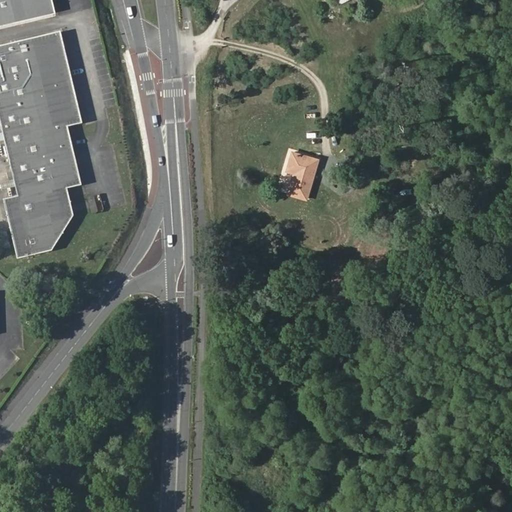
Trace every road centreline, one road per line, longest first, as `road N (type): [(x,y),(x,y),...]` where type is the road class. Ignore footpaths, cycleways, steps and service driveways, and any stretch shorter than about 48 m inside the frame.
road 1 (secondary): [(179,413),(188,257),(173,69)]
road 2 (secondary): [(172,276),(179,254),(173,69)]
road 3 (secondary): [(130,0),(167,199)]
road 4 (unclassified): [(121,290),(0,439)]
road 5 (secondary): [(172,276),(179,413)]
